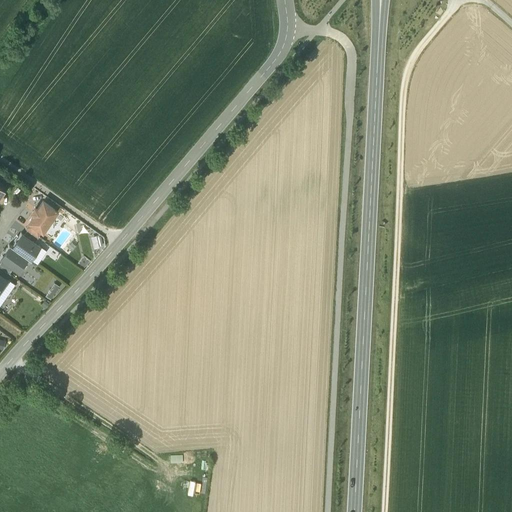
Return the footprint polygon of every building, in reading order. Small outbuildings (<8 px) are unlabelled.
[(42,201),(38,207),(34,207),(31,211),(33,214),(28,221),(29,221),(41,230),(42,231),(56,210),(42,201)] [(41,230),(29,221),(25,227),(27,229),(37,236),(41,230)] [(37,236),(27,229),(23,233),(34,241),(38,236),(37,236)] [(11,245),(28,257),(27,258),(30,260),(40,245),(34,241),(23,233),(20,232),(11,245)] [(11,245),(8,243),(0,254),(0,258),(1,259),(12,267),(18,271),(27,258),(28,257),(11,245)] [(12,267),(1,259),(0,260),(0,265),(9,272),(12,267)] [(0,265),(0,273),(6,277),(9,273),(9,272),(0,265)] [(0,303),(14,283),(6,277),(0,273),(0,303)] [(45,295),(50,298),(59,286),(54,282),(45,295)] [(49,303),(45,300),(41,305),(45,308),(49,303)]
